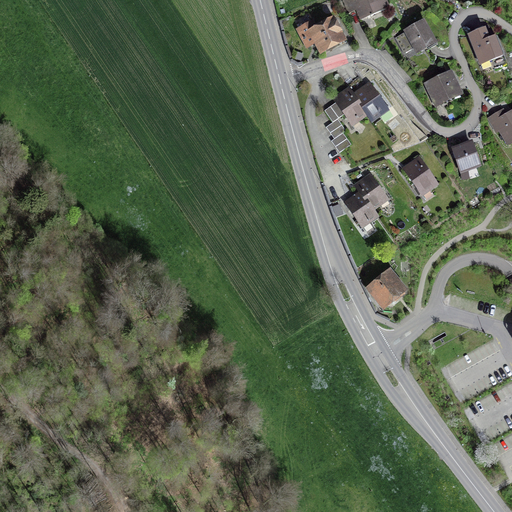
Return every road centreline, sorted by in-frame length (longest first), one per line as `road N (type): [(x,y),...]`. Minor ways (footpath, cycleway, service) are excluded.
road 1 (secondary): [(279,78),(325,241),(359,325),(494,511)]
road 2 (residential): [(511,29),(478,12),(455,27),(477,95),(474,116),(458,130),(431,124),(380,61),(366,55),(279,78)]
road 3 (track): [(0,390),(99,469),(128,511)]
